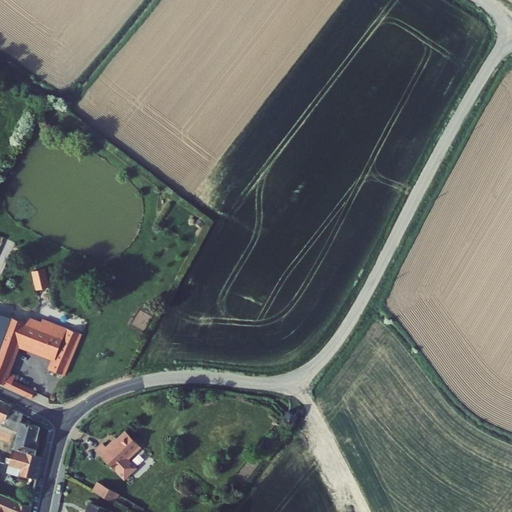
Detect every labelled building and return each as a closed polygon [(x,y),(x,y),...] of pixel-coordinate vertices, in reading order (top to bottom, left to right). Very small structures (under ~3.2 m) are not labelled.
[(5,238),(0,249),(0,275),(15,242),(5,238)] [(18,264),(23,282),(33,279),(28,261),(18,264)] [(50,287),(48,267),(33,269),(36,288),(50,287)] [(51,371),(69,328),(56,323),(52,333),(42,329),(44,325),(31,320),(29,324),(0,313),(0,350),(5,336),(41,351),(36,364),(51,371)] [(0,383),(19,391),(21,384),(0,374),(0,383)] [(11,415),(12,408),(0,402),(0,419),(6,422),(2,439),(21,448),(25,436),(22,436),(26,421),(11,415)] [(274,403),(270,410),(277,414),(279,411),(284,415),(287,409),(274,403)] [(91,443),(84,451),(115,478),(126,465),(117,456),(128,443),(113,429),(96,448),(91,443)] [(2,440),(0,446),(0,463),(5,466),(4,471),(23,475),(29,453),(2,440)] [(108,492),(87,481),(82,490),(104,501),(108,492)] [(0,511),(15,511),(17,502),(0,494),(0,511)] [(79,502),(74,511),(99,511),(79,502)]
